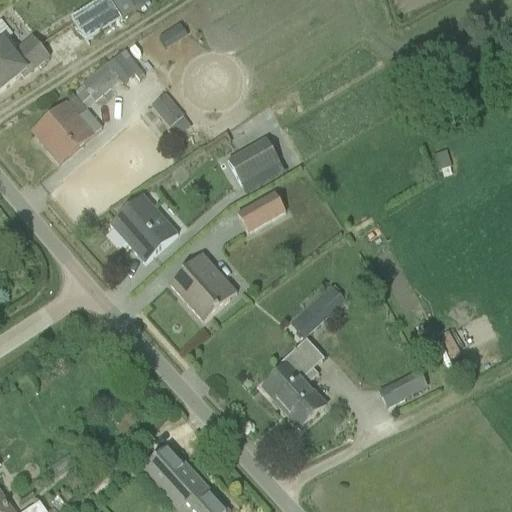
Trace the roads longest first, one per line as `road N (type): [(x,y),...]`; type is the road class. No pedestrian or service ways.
road 1 (residential): [(291,511),(88,289)]
road 2 (track): [(183,0),(0,118)]
road 3 (residential): [(88,289),(0,185)]
